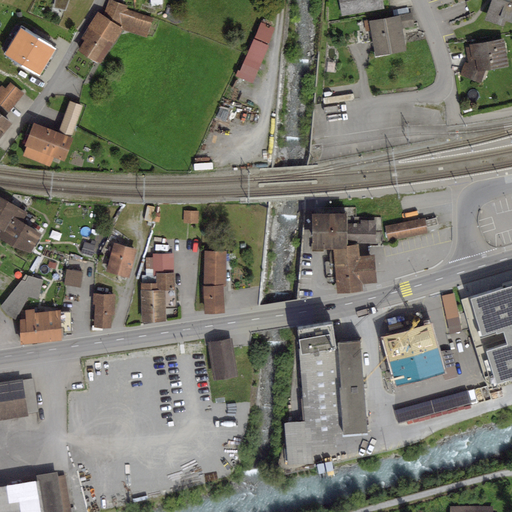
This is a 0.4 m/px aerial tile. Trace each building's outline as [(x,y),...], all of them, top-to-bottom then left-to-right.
[(339,0),(342,16),(384,9),(382,0),(339,0)] [(511,0),(491,0),(485,21),(504,27),(505,21),(511,23),(511,0)] [(109,1),(80,48),(100,61),(120,30),(145,37),(157,8),(139,3),(135,15),(128,13),(131,8),(109,1)] [(411,13),(369,21),(369,20),(364,21),(366,32),(370,31),(375,56),(406,51),(402,28),(414,26),(411,13)] [(52,50),(25,32),(10,55),(38,73),(52,50)] [(504,39),(465,45),(468,62),(467,64),(465,63),(460,74),(481,83),(486,70),(509,66),(504,39)] [(266,48),(251,41),(240,66),(255,72),(266,48)] [(9,85),(0,95),(0,108),(5,113),(20,95),(9,85)] [(64,133),(34,121),(24,146),(28,147),(25,153),(54,164),(57,157),(65,159),(85,108),(75,104),(64,133)] [(29,210),(0,193),(0,224),(3,226),(0,230),(0,233),(32,251),(44,230),(24,219),(29,210)] [(347,248),(347,245),(347,243),(375,243),(375,231),(382,231),(381,217),(356,217),(356,207),(313,208),(313,249),(333,249),(347,248)] [(199,210),(184,209),(184,222),(199,223),(199,210)] [(425,218),(385,226),(388,241),(428,233),(427,228),(425,221),(425,218)] [(436,218),(425,221),(427,228),(438,225),(436,218)] [(96,244),(85,241),(81,252),(92,256),(96,244)] [(137,249),(113,242),(105,271),(129,278),(137,249)] [(325,262),(326,281),(327,282),(328,283),(330,283),(337,283),(338,292),(362,290),(361,283),(376,281),(373,255),(359,257),(358,244),(347,245),(347,248),(333,249),(333,250),(332,250),(330,250),(330,252),(329,253),(330,261),(325,262)] [(227,248),(205,248),(205,282),(202,283),(204,310),(226,309),(224,283),(227,283),(227,248)] [(140,280),(142,320),(167,319),(166,289),(176,289),(175,252),(153,253),(153,256),(145,256),(146,280),(140,280)] [(83,270),(66,268),(64,282),(81,285),(83,270)] [(7,311),(14,318),(30,295),(38,297),(43,278),(28,274),(26,279),(22,278),(1,305),(7,311)] [(473,293),(471,282),(461,284),(462,295),(473,293)] [(511,377),(511,288),(472,301),(497,383),(511,377)] [(115,293),(94,291),(93,301),(96,301),(94,325),(112,326),(115,293)] [(447,331),(460,330),(457,291),(444,292),(447,331)] [(25,310),(26,319),(20,319),(21,344),(62,341),(60,311),(35,313),(35,310),(25,310)] [(445,373),(432,324),(407,331),(420,379),(445,373)] [(298,331),(300,357),(304,422),(285,424),(289,464),(312,463),(311,450),(334,448),(334,434),(365,430),(358,343),(334,346),(331,325),(298,331)] [(420,379),(407,331),(382,338),(395,386),(420,379)] [(233,340),(209,343),(215,380),(238,377),(233,340)] [(0,417),(29,412),(29,410),(24,378),(23,376),(0,380),(0,417)] [(34,377),(24,378),(29,410),(39,409),(34,377)] [(468,391),(395,411),(399,426),(472,405),(468,391)] [(58,469),(40,472),(40,476),(45,511),(64,511),(58,474),(58,469)] [(71,511),(65,473),(58,474),(64,511),(71,511)] [(45,511),(40,476),(0,482),(0,511),(45,511)]
